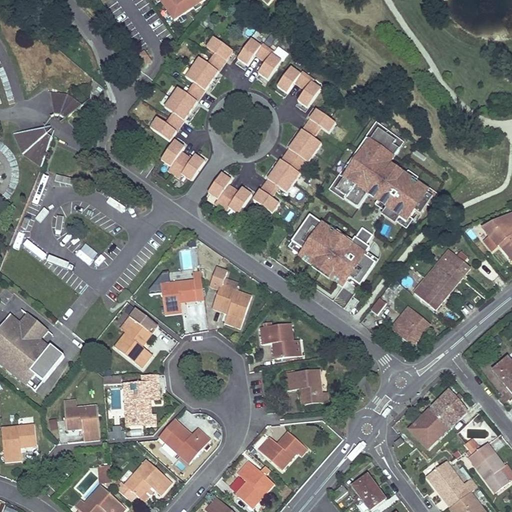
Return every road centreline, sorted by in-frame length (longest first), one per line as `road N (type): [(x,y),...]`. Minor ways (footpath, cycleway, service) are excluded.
road 1 (residential): [(401,382),(344,328),(179,210)]
road 2 (residential): [(179,210),(94,149),(119,94),(99,39),(64,0)]
road 3 (residential): [(176,511),(233,444),(233,391)]
road 4 (residential): [(213,338),(188,344),(175,375),(201,402),(233,391)]
